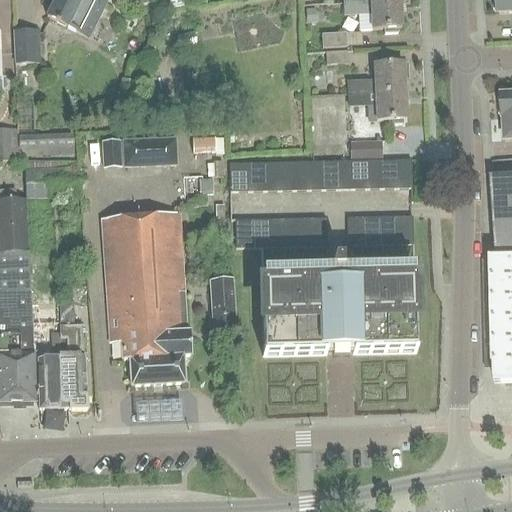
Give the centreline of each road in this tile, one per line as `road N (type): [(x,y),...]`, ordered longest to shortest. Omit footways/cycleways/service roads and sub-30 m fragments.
road 1 (residential): [(457,428),(465,176),(458,60)]
road 2 (secondary): [(282,507),(0,507)]
road 3 (residential): [(222,441),(23,450)]
road 4 (secondary): [(462,475),(282,507)]
road 5 (residential): [(403,434),(222,441)]
